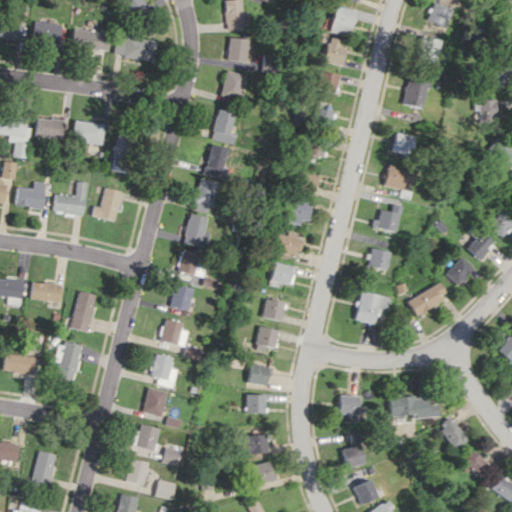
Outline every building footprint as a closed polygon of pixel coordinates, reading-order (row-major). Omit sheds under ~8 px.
[(141,0),(121,0),(129,17),(145,10),(141,0)] [(242,28),(241,0),(223,0),(225,28),(242,28)] [(423,19),(441,26),(449,9),(430,1),(423,19)] [(347,35),(353,10),(333,5),(327,30),(347,35)] [(0,19),(0,38),(17,39),(18,20),(0,19)] [(57,43),(58,22),(30,21),(29,41),(57,43)] [(107,34),(71,28),(68,44),(105,50),(107,34)] [(112,53),(152,62),(156,41),(116,32),(112,53)] [(244,61),(247,39),(228,36),(225,58),(244,61)] [(339,65),(344,40),(327,36),(321,61),(339,65)] [(433,64),(436,38),(417,36),(414,62),(433,64)] [(497,85),(506,70),(493,62),(484,77),(497,85)] [(218,95),(237,99),(243,74),(225,69),(218,95)] [(337,74),(318,69),(313,87),(332,92),(337,74)] [(423,78),(403,76),(400,104),(420,106),(423,78)] [(471,111),(475,111),(475,120),(492,120),(492,99),(471,99),(471,111)] [(328,127),(333,111),(313,106),(309,122),(328,127)] [(232,144),(235,132),(229,131),(234,112),(217,108),(209,137),(232,144)] [(28,119),(0,116),(0,133),(7,134),(6,141),(12,141),(11,156),(24,157),(28,119)] [(33,136),(61,138),(63,119),(34,117),(33,136)] [(103,123),(72,120),(70,140),(101,143),(103,123)] [(126,172),(133,131),(117,128),(109,169),(126,172)] [(411,135),(392,131),(389,150),(407,154),(411,135)] [(323,143),(305,141),(303,155),(320,158),(323,143)] [(224,179),(227,167),(222,166),(226,147),(210,143),(202,173),(224,179)] [(14,162),(1,160),(0,171),(0,177),(12,178),(14,162)] [(400,189),(404,170),(384,166),(381,185),(400,189)] [(312,193),(317,175),(298,170),(294,189),(312,193)] [(217,180),(199,177),(192,208),(210,212),(217,180)] [(82,215),(86,182),(75,180),(74,195),(54,193),(52,211),(82,215)] [(15,186),(13,205),(41,208),(44,182),(31,181),(31,188),(15,186)] [(121,191),(104,187),(98,207),(93,205),(90,214),(113,220),(121,191)] [(287,222),(303,226),(309,202),(292,198),(287,222)] [(399,205),(391,203),(389,210),(377,208),(373,226),(394,231),(399,205)] [(511,221),(511,216),(500,208),(487,225),(501,236),(511,221)] [(207,217),(188,213),(182,242),(201,246),(207,217)] [(491,242),(479,231),(464,247),(476,258),(491,242)] [(299,235),(275,232),(273,253),(297,256),(299,235)] [(389,251),(371,247),(366,265),(384,270),(389,251)] [(192,274),(198,252),(183,248),(176,270),(192,274)] [(454,284),(471,268),(458,256),(442,273),(454,284)] [(294,265),(274,261),(270,280),(290,284),(294,265)] [(0,295),(6,296),(6,304),(20,305),(23,280),(0,277),(0,295)] [(445,295),(437,281),(405,300),(414,314),(445,295)] [(61,283),(31,282),(30,299),(60,300),(61,283)] [(169,306),(188,309),(192,287),(172,284),(169,306)] [(95,293),(77,290),(70,327),(88,331),(95,293)] [(372,323),(374,313),(384,315),(388,296),(360,290),(354,319),(372,323)] [(281,319),(283,301),(264,299),(262,317),(281,319)] [(183,344),(185,330),(180,329),(181,321),(162,318),(159,341),(183,344)] [(255,343),(274,348),(278,329),(259,325),(255,343)] [(511,331),(495,349),(511,363),(511,331)] [(59,361),(55,377),(72,382),(82,345),(61,339),(55,360),(59,361)] [(198,348),(184,345),(181,354),(196,357),(198,348)] [(3,370),(33,373),(35,356),(5,353),(3,370)] [(168,368),(171,356),(153,353),(149,375),(156,376),(154,383),(171,387),(175,369),(168,368)] [(266,385),(268,366),(250,363),(247,383),(266,385)] [(141,412),(160,415),(164,390),(145,387),(141,412)] [(265,393),(245,393),(245,412),(264,412),(265,393)] [(337,413),(356,414),(356,395),(338,394),(337,413)] [(436,415),(435,403),(427,404),(427,395),(388,397),(388,417),(436,415)] [(464,440),(449,416),(436,424),(450,448),(464,440)] [(153,449),(156,426),(137,424),(134,446),(153,449)] [(266,434),(241,435),(241,453),(266,452),(266,434)] [(0,459),(17,462),(19,444),(0,441),(0,459)] [(363,462),(358,444),(338,450),(343,468),(363,462)] [(177,465),(179,449),(161,447),(159,463),(177,465)] [(55,454),(37,450),(31,481),(49,485),(55,454)] [(475,476),(486,465),(471,450),(460,460),(475,476)] [(123,479),(140,484),(146,462),(129,457),(123,479)] [(272,479),(268,460),(248,465),(253,484),(272,479)] [(508,500),(511,493),(511,483),(497,474),(488,488),(508,500)] [(172,483),(156,478),(152,495),(168,499),(172,483)] [(376,496),(369,479),(352,486),(359,503),(376,496)] [(213,495),(213,481),(203,480),(202,494),(213,495)] [(114,511),(132,511),(134,495),(117,493),(114,511)]
